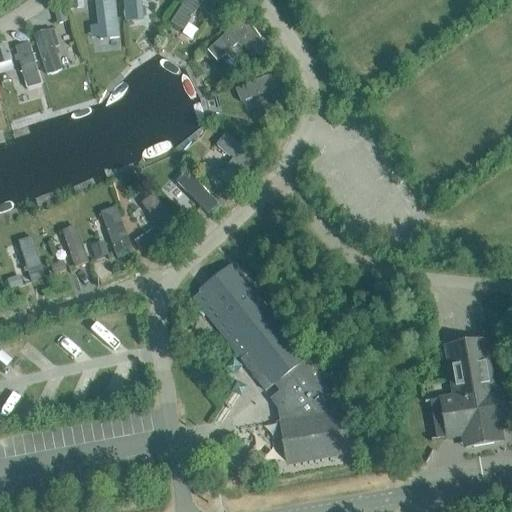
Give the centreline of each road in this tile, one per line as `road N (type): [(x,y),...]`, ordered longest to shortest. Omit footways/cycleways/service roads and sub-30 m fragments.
road 1 (unclassified): [(511,473),(310,511)]
road 2 (unknown): [(0,322),(172,277)]
